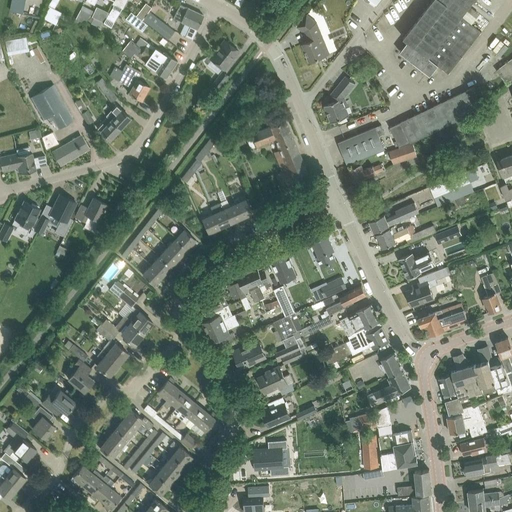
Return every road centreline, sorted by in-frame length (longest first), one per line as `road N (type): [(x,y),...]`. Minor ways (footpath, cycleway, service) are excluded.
road 1 (residential): [(0,192),(129,153),(218,6)]
road 2 (residential): [(19,511),(55,477),(84,422),(109,395),(131,393),(182,334)]
road 3 (tertiary): [(339,200),(280,59),(218,6)]
road 4 (residential): [(182,334),(178,307),(220,256),(339,200)]
road 5 (residential): [(191,511),(241,401),(182,334)]
road 6 (tertiary): [(426,358),(400,334),(339,200)]
road 7 (tertiary): [(442,511),(426,358)]
